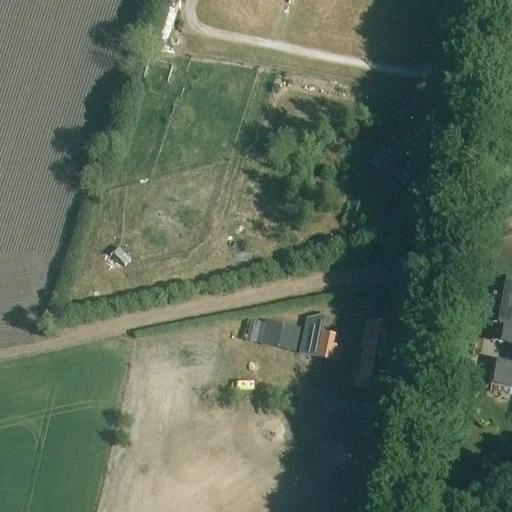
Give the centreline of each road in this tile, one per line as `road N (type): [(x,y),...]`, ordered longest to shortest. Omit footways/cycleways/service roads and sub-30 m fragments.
road 1 (track): [(0,354),(281,290),(447,262)]
road 2 (unclassified): [(402,511),(454,227)]
road 3 (unclassified): [(454,227),(496,0)]
road 4 (unknown): [(275,58),(185,40),(190,0)]
